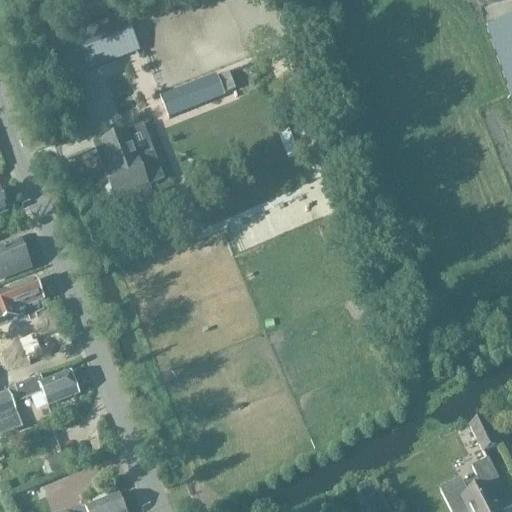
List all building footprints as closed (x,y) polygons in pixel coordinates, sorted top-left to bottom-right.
[(511,22),(487,32),(511,101),(511,22)] [(103,41),(112,64),(142,52),(133,29),(103,41)] [(215,75),(160,98),(170,121),(225,98),(215,75)] [(275,85),(266,88),(273,110),(283,107),(275,85)] [(102,145),(101,145),(111,172),(104,174),(114,201),(116,200),(117,203),(119,207),(124,209),(149,199),(150,195),(148,187),(164,181),(154,155),(137,162),(127,135),(126,136),(102,145)] [(0,217),(8,214),(0,193),(0,217)] [(0,279),(29,268),(21,247),(0,255),(0,279)] [(15,314),(43,303),(35,282),(6,294),(7,298),(0,300),(0,326),(17,320),(15,314)] [(8,393),(0,396),(0,437),(21,429),(11,402),(19,399),(21,404),(42,395),(47,409),(78,397),(69,374),(43,385),(40,378),(7,391),(8,393)] [(487,455),(496,451),(484,424),(474,429),(487,455)] [(504,511),(511,508),(488,461),(471,469),(477,480),(463,486),(461,481),(439,492),(449,511),(504,511)] [(387,511),(373,483),(370,484),(365,483),(364,487),(356,491),(366,511),(387,511)] [(123,511),(118,497),(78,511),(123,511)]
